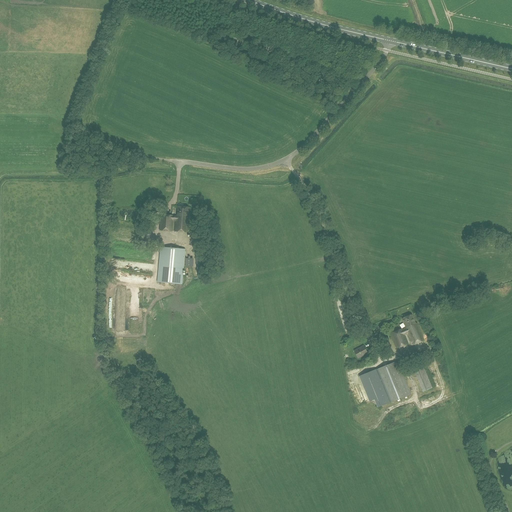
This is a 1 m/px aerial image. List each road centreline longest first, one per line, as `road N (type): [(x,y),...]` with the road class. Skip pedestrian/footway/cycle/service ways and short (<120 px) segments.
road 1 (unclassified): [(155,157),(242,169),(281,161),(360,84),(389,40)]
road 2 (primary): [(389,40),(248,0)]
road 3 (primary): [(511,68),(389,40)]
